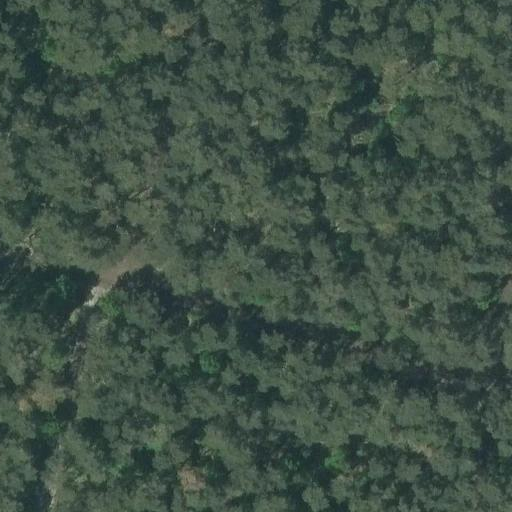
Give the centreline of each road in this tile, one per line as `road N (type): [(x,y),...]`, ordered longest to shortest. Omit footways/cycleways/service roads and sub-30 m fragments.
road 1 (track): [(0,248),(511,370)]
road 2 (track): [(511,286),(462,511)]
